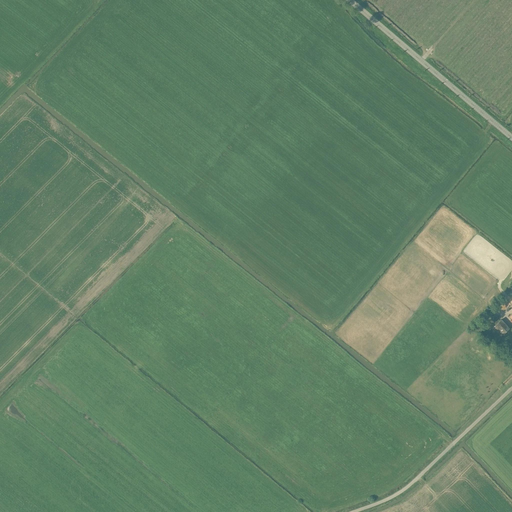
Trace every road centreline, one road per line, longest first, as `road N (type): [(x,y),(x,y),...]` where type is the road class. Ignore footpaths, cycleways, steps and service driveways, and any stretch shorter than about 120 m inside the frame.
road 1 (tertiary): [(511,139),(344,0)]
road 2 (unclassified): [(347,511),(405,485),(511,387)]
